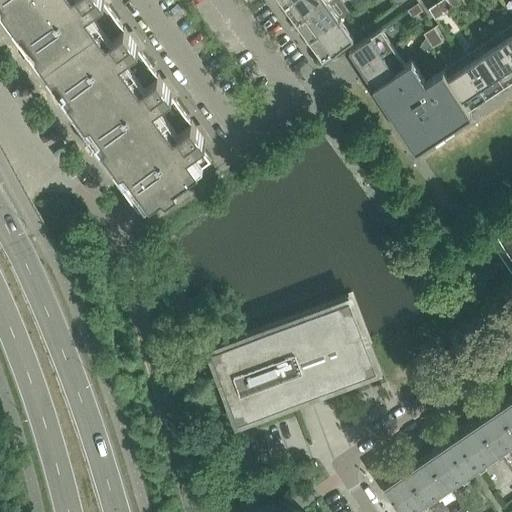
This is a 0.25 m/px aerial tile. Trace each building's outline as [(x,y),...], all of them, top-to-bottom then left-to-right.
[(0,0),(0,16),(139,209),(151,200),(152,202),(154,200),(153,199),(163,192),(167,195),(178,187),(175,183),(198,167),(211,158),(209,156),(201,143),(206,139),(192,119),(173,93),(159,74),(140,47),(125,26),(106,0),(0,0)] [(274,0),(280,8),(291,0),(274,0)] [(291,0),(280,8),(293,26),(308,15),(328,0),(327,0),(291,0)] [(308,15),(293,26),(306,43),(320,33),(341,18),(328,0),(308,15)] [(449,0),(440,0),(429,8),(436,18),(453,6),(449,0)] [(418,3),(408,9),(413,16),(423,10),(418,3)] [(306,43),(318,61),(322,58),(323,58),(333,51),(354,36),(341,18),(320,33),(306,43)] [(511,23),(497,33),(511,55),(511,23)] [(382,26),(350,48),(362,66),(394,45),(382,26)] [(434,26),(424,33),(428,40),(438,33),(434,26)] [(438,33),(428,40),(433,47),(443,40),(438,33)] [(511,55),(497,33),(479,45),(499,75),(507,88),(511,84),(511,55)] [(394,45),(362,66),(374,84),(406,63),(405,62),(394,45)] [(479,45),(461,57),(481,87),(489,100),(507,88),(499,75),(479,45)] [(444,68),(448,75),(448,76),(462,98),(469,108),(469,107),(472,111),(489,100),(481,87),(461,57),(444,68)] [(406,63),(374,84),(416,148),(472,111),(469,107),(469,108),(462,98),(448,76),(448,75),(444,68),(426,79),(412,58),(405,62),(406,63)] [(0,171),(10,166),(0,148),(0,171)] [(10,166),(0,171),(0,249),(42,229),(10,166)] [(304,401),(303,396),(292,400),(238,421),(211,350),(350,297),(366,339),(377,368),(312,393),(314,397),(317,396),(321,394),(327,392),(331,391),(347,384),(350,384),(365,378),(367,377),(383,371),(371,338),(353,291),(205,347),(235,427),(240,425),(254,420),(257,418),(273,412),(275,412),(295,404),(304,401)] [(350,297),(211,350),(238,421),(292,400),(303,396),(304,401),(309,399),(314,397),(312,393),(377,368),(366,339),(350,297)] [(511,395),(385,482),(405,511),(406,511),(511,440),(511,395)] [(263,486),(270,483),(259,454),(252,457),(263,486)] [(455,499),(446,505),(450,511),(463,511),(455,499)]
